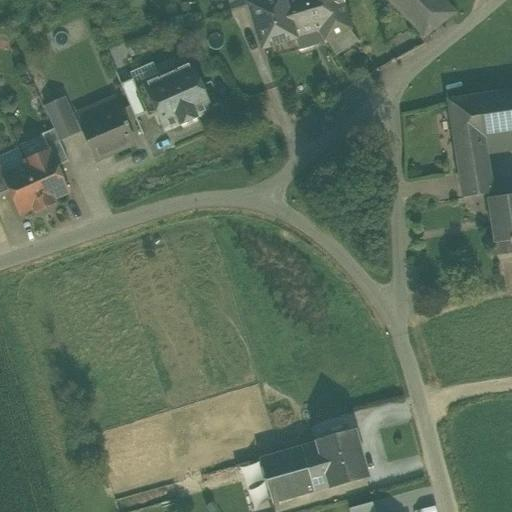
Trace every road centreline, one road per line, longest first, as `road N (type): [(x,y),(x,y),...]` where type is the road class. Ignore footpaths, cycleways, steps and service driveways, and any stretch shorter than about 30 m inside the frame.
road 1 (residential): [(254,189),(0,267)]
road 2 (residential): [(413,351),(381,95)]
road 3 (residential): [(413,351),(335,251),(254,189)]
road 4 (residential): [(459,511),(413,351)]
road 5 (residential): [(254,189),(320,150),(381,95)]
road 6 (residential): [(381,95),(496,0)]
